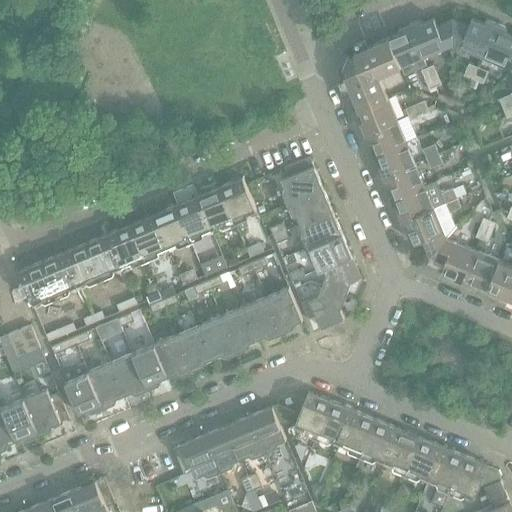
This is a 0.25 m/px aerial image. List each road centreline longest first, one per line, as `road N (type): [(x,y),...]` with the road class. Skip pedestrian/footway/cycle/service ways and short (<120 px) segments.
road 1 (residential): [(0,254),(331,118)]
road 2 (residential): [(109,449),(308,366),(354,383)]
road 3 (residential): [(397,281),(331,118)]
road 4 (residential): [(354,383),(511,450)]
road 5 (residential): [(304,52),(435,0)]
road 6 (residential): [(511,330),(397,281)]
